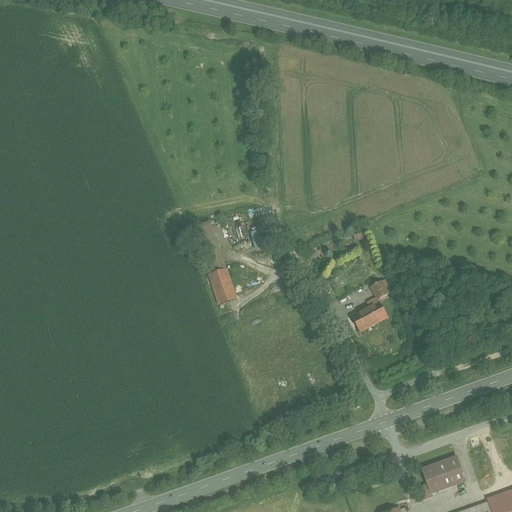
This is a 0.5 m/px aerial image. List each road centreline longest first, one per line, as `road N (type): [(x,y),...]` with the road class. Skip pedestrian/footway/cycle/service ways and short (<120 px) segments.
road 1 (trunk): [(511,74),(191,0)]
road 2 (tertiary): [(138,511),(387,422)]
road 3 (unclassified): [(511,420),(404,454),(387,422)]
road 4 (tertiary): [(387,422),(511,377)]
